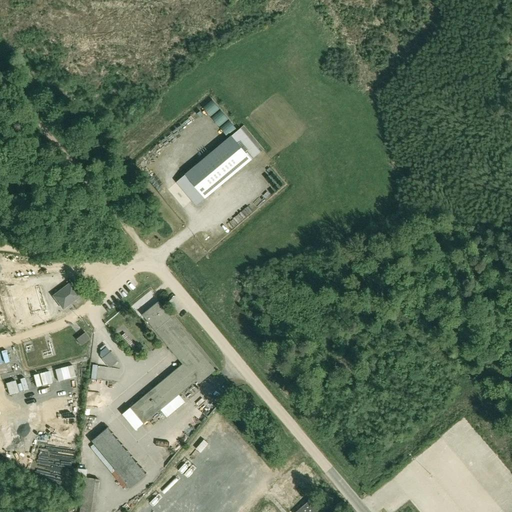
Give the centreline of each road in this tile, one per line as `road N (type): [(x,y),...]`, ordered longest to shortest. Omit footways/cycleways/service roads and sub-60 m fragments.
road 1 (unclassified): [(156,265),(362,511)]
road 2 (track): [(147,254),(0,48)]
road 3 (track): [(0,247),(105,265),(147,254),(156,265)]
